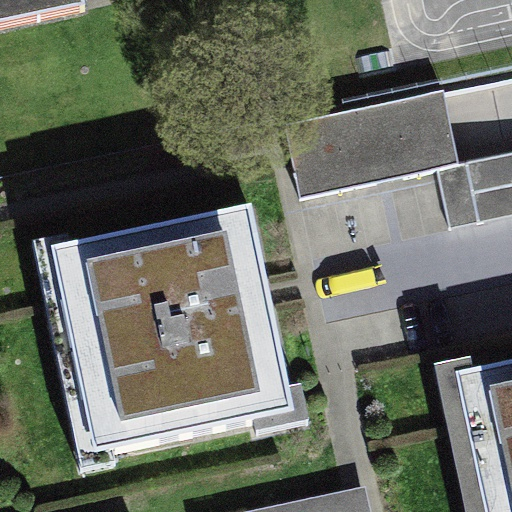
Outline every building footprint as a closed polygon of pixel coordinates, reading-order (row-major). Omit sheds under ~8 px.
[(0,0),(0,43),(78,27),(71,0),(0,0)] [(295,135),(314,212),(414,186),(475,171),(455,94),(295,135)] [(511,162),(475,171),(414,186),(431,254),(511,233),(511,162)] [(30,261),(77,482),(329,429),(282,208),(30,261)] [(511,511),(511,359),(443,374),(471,511),(511,511)]
